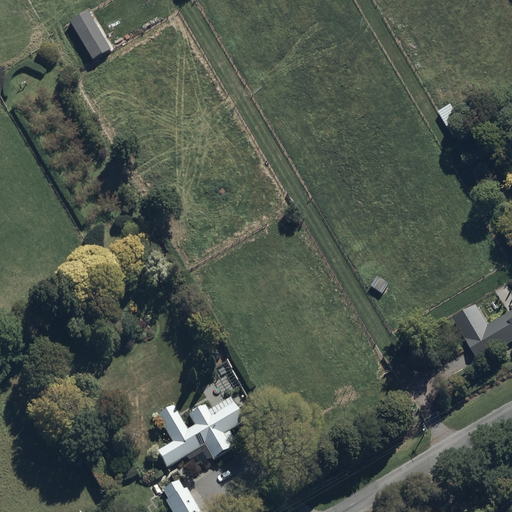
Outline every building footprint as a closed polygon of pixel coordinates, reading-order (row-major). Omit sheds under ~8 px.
[(110,52),(87,16),(71,26),(94,62),(110,52)] [(453,102),(439,110),(451,132),(466,124),(453,102)] [(381,295),(387,285),(375,278),(369,289),(381,295)] [(474,304),(452,318),(479,361),(511,341),(511,310),(488,325),(474,304)] [(173,405),(159,414),(174,441),(158,450),(167,466),(205,445),(212,457),(230,446),(228,442),(235,438),(229,428),(243,421),(230,398),(208,410),(202,401),(187,410),(194,423),(186,427),(173,405)] [(161,493),(173,511),(198,511),(180,481),(161,493)]
